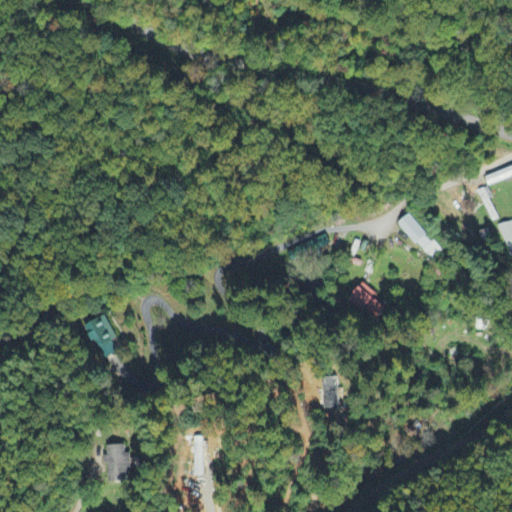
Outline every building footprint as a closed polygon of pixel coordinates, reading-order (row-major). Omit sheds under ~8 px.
[(511,179),(511,169),(487,178),(490,187),(511,179)] [(495,201),(490,189),(480,192),(485,205),(495,201)] [(433,262),(443,252),(410,216),(400,225),(433,262)] [(511,222),(500,229),(511,252),(511,222)] [(374,320),(388,305),(364,284),(350,298),(374,320)] [(108,446),(108,481),(133,480),(132,454),(127,454),(127,446),(108,446)]
